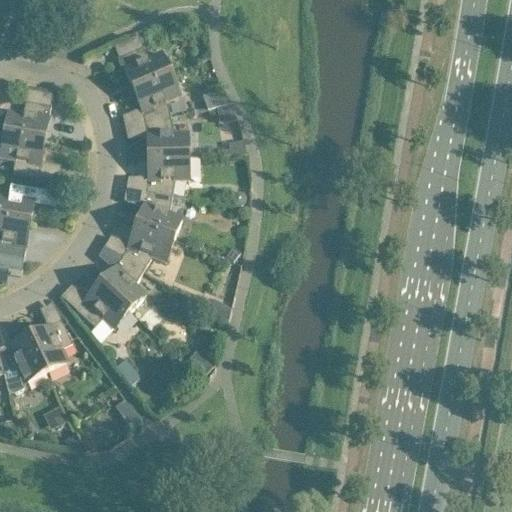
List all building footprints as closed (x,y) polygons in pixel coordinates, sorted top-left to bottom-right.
[(114,50),(133,95),(171,78),(162,57),(148,63),(138,40),(114,50)] [(181,101),(171,78),(133,95),(142,116),(145,128),(170,122),(166,107),(181,101)] [(9,116),(8,119),(4,118),(1,115),(0,115),(0,138),(5,139),(45,146),(53,98),(28,94),(23,118),(9,116)] [(223,95),(203,101),(208,114),(229,109),(223,95)] [(173,137),(170,122),(145,128),(147,139),(148,162),(189,161),(189,137),(173,137)] [(0,161),(0,162),(15,165),(13,177),(38,181),(41,166),(45,146),(5,139),(4,145),(0,144),(0,161)] [(244,145),(229,148),(231,160),(246,159),(247,159),(244,145)] [(190,184),(189,161),(148,162),(148,185),(146,197),(171,201),(174,185),(190,184)] [(0,222),(30,228),(34,207),(36,193),(10,189),(8,200),(0,198),(0,222)] [(169,216),(171,201),(146,197),(144,209),(136,230),(175,245),(183,222),(169,216)] [(0,272),(22,276),(30,228),(0,222),(0,272)] [(167,266),(175,245),(136,230),(128,252),(122,262),(143,275),(152,261),(167,266)] [(241,257),(234,251),(226,261),(233,266),(241,257)] [(135,288),(143,275),(122,262),(115,272),(100,289),(130,317),(147,299),(135,288)] [(130,317),(100,289),(76,315),(96,333),(104,324),(115,334),(130,317)] [(61,325),(48,331),(29,341),(47,378),(69,367),(63,354),(73,349),(61,325)] [(47,378),(29,341),(11,349),(0,352),(0,365),(3,377),(8,396),(16,398),(24,394),(26,388),(47,378)] [(84,444),(81,445),(85,456),(97,452),(93,441),(84,444)]
